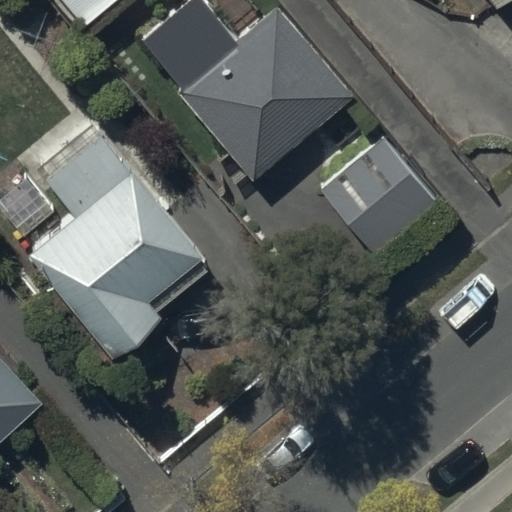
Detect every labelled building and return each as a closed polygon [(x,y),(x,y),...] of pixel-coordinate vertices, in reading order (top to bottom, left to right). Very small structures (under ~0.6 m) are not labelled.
[(67,0),(81,16),(99,0),(67,0)] [(175,84),(250,172),(351,87),(277,0),(272,0),(233,33),(204,0),(179,0),(140,33),(180,81),(175,84)] [(70,206),(24,243),(109,348),(211,266),(90,116),(34,161),(70,206)] [(382,131),(320,183),(375,248),(436,196),(382,131)] [(0,437),(42,400),(0,354),(0,437)]
